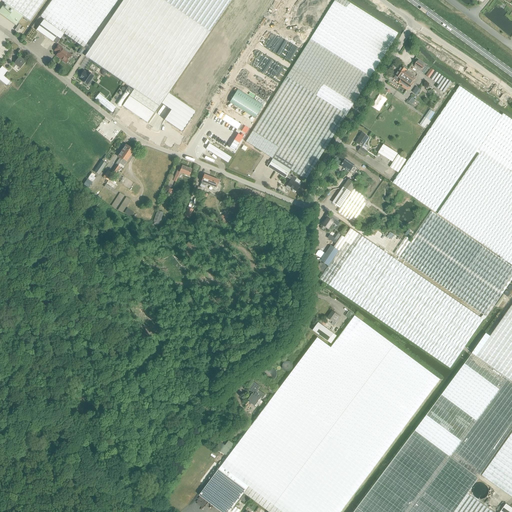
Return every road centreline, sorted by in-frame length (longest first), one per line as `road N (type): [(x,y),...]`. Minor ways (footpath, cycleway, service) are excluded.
road 1 (unclassified): [(137,511),(206,401),(297,324),(306,299),(309,208)]
road 2 (unclassified): [(309,208),(134,138),(0,29)]
road 3 (unclassified): [(309,208),(319,172),(413,23)]
road 4 (unknown): [(174,154),(271,0)]
road 5 (primary): [(511,73),(409,0)]
road 6 (unclassified): [(511,93),(413,23)]
